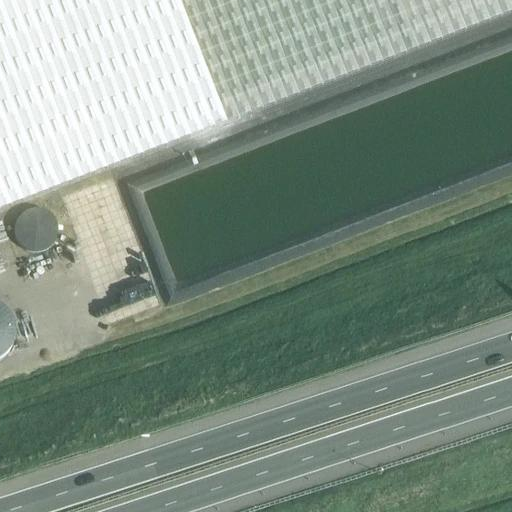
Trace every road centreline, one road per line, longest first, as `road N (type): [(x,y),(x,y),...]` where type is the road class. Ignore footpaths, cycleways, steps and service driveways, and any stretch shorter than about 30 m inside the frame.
road 1 (motorway): [(511,346),(12,511)]
road 2 (motorway): [(152,511),(511,391)]
